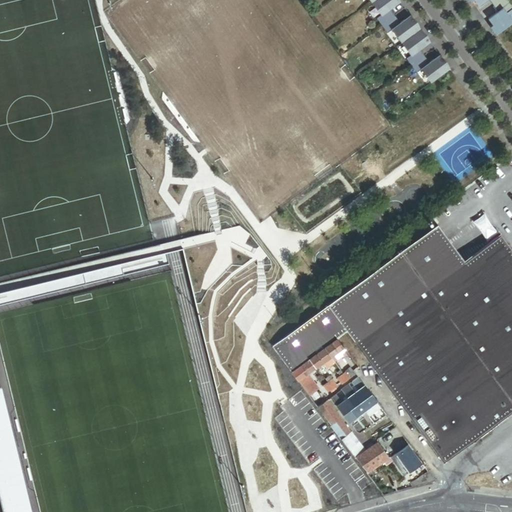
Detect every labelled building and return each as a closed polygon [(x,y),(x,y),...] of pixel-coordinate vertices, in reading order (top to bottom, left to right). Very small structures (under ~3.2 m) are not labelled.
[(383,26),(395,17),(390,10),(395,7),(392,3),(395,0),(375,0),(371,3),(381,17),(378,19),(383,26)] [(511,23),(511,8),(506,0),(501,0),(494,6),(498,12),(488,19),(493,26),(491,27),(496,35),(511,23)] [(414,20),(411,15),(405,20),(408,24),(414,20)] [(401,43),(421,29),(414,20),(408,24),(405,20),(400,24),(395,17),(383,26),(387,32),(391,30),(401,43)] [(412,66),(424,57),(419,50),(424,47),(421,43),(427,38),(421,29),(401,43),(411,57),(407,59),(412,66)] [(430,42),(427,38),(421,43),(424,47),(430,42)] [(443,59),(440,55),(434,60),(437,64),(443,59)] [(420,70),(430,84),(450,69),(443,59),(437,64),(434,60),(429,64),(424,57),(412,66),(417,72),(420,70)] [(511,311),(470,254),(459,261),(432,225),(272,345),(292,372),(310,359),(325,348),(338,338),(344,333),(440,463),(511,410),(511,311)] [(511,254),(497,235),(470,254),(511,311),(511,254)] [(0,292),(0,499),(3,511),(28,511),(0,395),(0,303),(169,264),(166,253),(0,292)] [(339,351),(344,347),(338,338),(325,348),(331,357),(339,351)] [(331,357),(325,348),(310,359),(316,368),(324,362),(331,357)] [(339,351),(331,357),(335,361),(342,356),(339,351)] [(335,361),(331,357),(324,362),(327,366),(335,361)] [(310,359),(292,372),(299,380),(308,374),(316,368),(310,359)] [(356,374),(352,369),(349,371),(347,373),(350,378),(356,374)] [(346,381),(350,378),(347,373),(346,372),(343,374),(342,375),(346,381)] [(319,388),(308,374),(299,380),(310,395),(319,388)] [(343,384),(346,381),(342,375),(340,376),(338,377),(343,384)] [(361,388),(365,385),(358,377),(355,379),(361,388)] [(334,390),(337,388),(335,386),(337,385),(333,379),(328,382),(334,390)] [(361,388),(355,379),(342,389),(348,397),(345,392),(352,387),(355,392),(361,388)] [(332,392),(334,390),(328,382),(324,385),(329,391),(331,390),(332,392)] [(377,401),(365,385),(361,388),(355,392),(348,397),(344,400),(338,405),(350,421),(363,411),(377,401)] [(345,392),(348,397),(355,392),(352,387),(345,392)] [(338,392),(332,397),(338,405),(344,400),(338,392)] [(318,400),(316,402),(319,407),(324,402),(321,398),(318,400)] [(324,402),(319,407),(342,438),(343,437),(351,431),(328,400),(324,402)] [(377,401),(363,411),(368,417),(381,408),(377,401)] [(366,450),(351,431),(343,437),(357,456),(366,450)] [(357,456),(368,471),(389,456),(377,441),(366,450),(357,456)] [(409,471),(421,462),(408,444),(396,452),(399,456),(409,471)] [(405,474),(409,471),(399,456),(394,460),(405,474)] [(434,480),(428,471),(410,483),(412,486),(434,480)]
